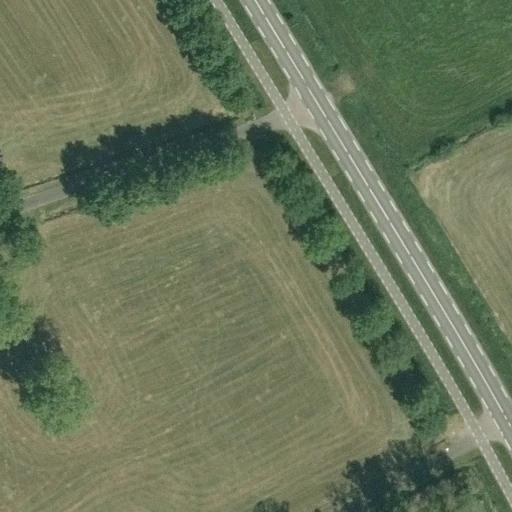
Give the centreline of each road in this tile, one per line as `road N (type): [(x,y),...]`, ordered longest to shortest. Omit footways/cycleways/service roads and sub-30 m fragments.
road 1 (secondary): [(511,426),(318,105)]
road 2 (unclassified): [(0,211),(318,105)]
road 3 (secondary): [(318,105),(253,0)]
